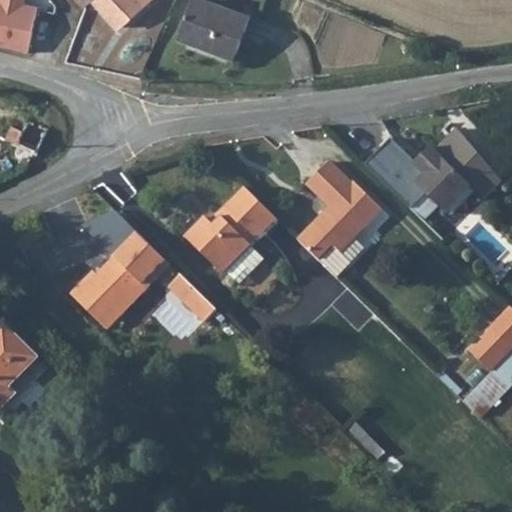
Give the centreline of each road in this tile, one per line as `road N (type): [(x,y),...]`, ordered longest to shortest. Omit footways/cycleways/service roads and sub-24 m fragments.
road 1 (unclassified): [(164,138),(511,76)]
road 2 (residential): [(0,66),(132,113),(164,138)]
road 3 (unclassified): [(0,210),(164,138)]
